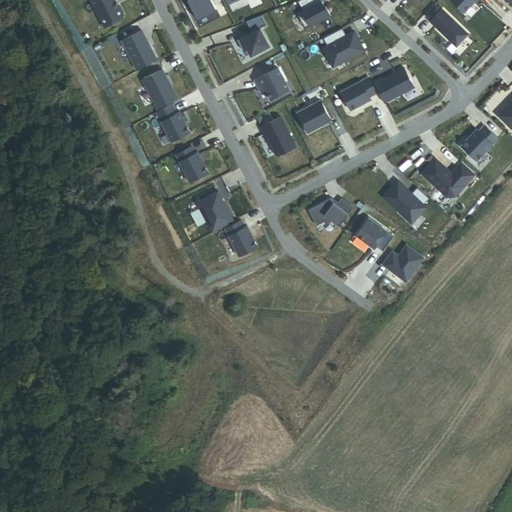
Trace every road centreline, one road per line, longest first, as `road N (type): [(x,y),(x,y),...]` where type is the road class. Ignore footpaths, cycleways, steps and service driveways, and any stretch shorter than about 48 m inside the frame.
road 1 (residential): [(268,208),(160,0)]
road 2 (residential): [(466,99),(268,208)]
road 3 (residential): [(372,309),(289,246),(268,208)]
road 4 (residential): [(364,0),(466,99)]
